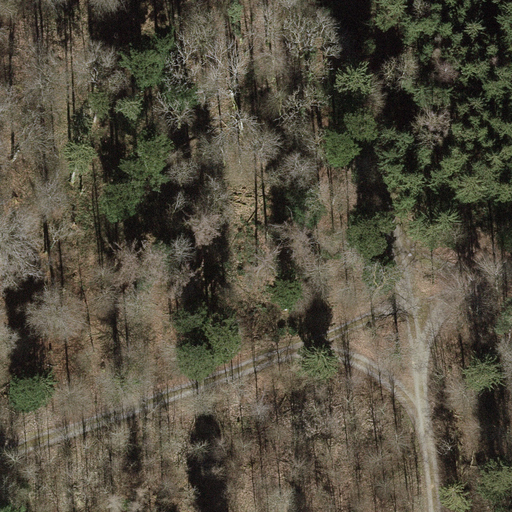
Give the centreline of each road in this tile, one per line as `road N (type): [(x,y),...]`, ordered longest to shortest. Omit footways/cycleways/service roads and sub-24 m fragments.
road 1 (track): [(0,451),(511,272)]
road 2 (track): [(436,511),(408,312),(329,0)]
